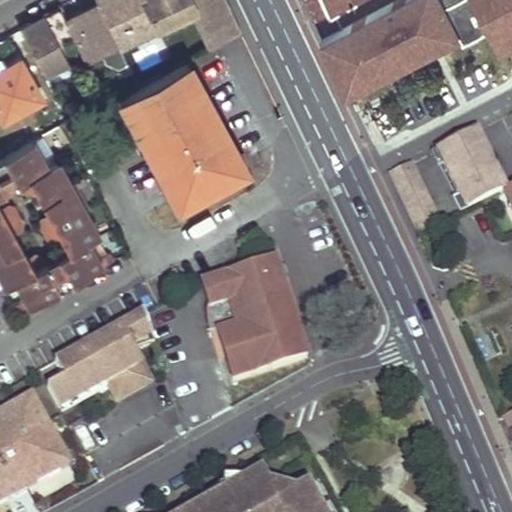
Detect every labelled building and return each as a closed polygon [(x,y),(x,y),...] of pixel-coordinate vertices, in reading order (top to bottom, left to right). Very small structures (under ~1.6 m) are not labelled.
[(97,0),(97,1),(118,45),(158,26),(145,0),(97,0)] [(145,0),(158,26),(195,9),(191,0),(145,0)] [(191,0),(195,9),(210,43),(240,27),(227,0),(191,0)] [(305,0),(315,21),(356,0),(305,0)] [(398,0),(324,40),(343,79),(355,73),(362,87),(382,77),(377,68),(393,60),(398,69),(431,52),(427,44),(459,27),(463,35),(466,42),(491,29),(498,43),(511,35),(511,0),(452,0),(447,3),(445,0),(398,0)] [(61,6),(44,15),(58,42),(75,35),(87,59),(102,53),(106,62),(118,68),(127,64),(118,45),(97,1),(66,15),(61,6)] [(44,15),(20,28),(45,72),(67,60),(58,42),(44,15)] [(427,44),(431,52),(463,35),(459,27),(427,44)] [(511,35),(498,43),(503,52),(511,47),(511,35)] [(42,95),(19,56),(3,65),(0,66),(0,116),(1,118),(42,95)] [(202,85),(188,59),(181,63),(195,88),(202,85)] [(377,68),(382,77),(398,69),(393,60),(377,68)] [(195,88),(181,63),(125,93),(139,118),(132,122),(142,141),(149,138),(158,155),(153,160),(163,179),(169,175),(183,201),(240,171),(226,145),(233,142),(222,122),(215,125),(204,108),(212,103),(202,85),(195,88)] [(355,73),(343,79),(351,93),(362,87),(355,73)] [(139,118),(125,93),(118,97),(132,122),(139,118)] [(222,122),(212,103),(204,108),(215,125),(222,122)] [(493,159),(477,128),(435,150),(457,192),(477,181),(471,170),(493,159)] [(158,155),(149,138),(142,141),(153,160),(158,155)] [(46,165),(33,140),(0,158),(0,273),(5,283),(16,278),(30,302),(18,309),(22,316),(62,294),(47,266),(35,263),(31,265),(13,232),(16,230),(20,217),(9,213),(4,216),(0,207),(0,197),(7,194),(0,179),(0,174),(11,169),(21,187),(32,189),(36,187),(53,220),(50,222),(47,236),(58,239),(63,236),(71,253),(59,259),(74,287),(114,266),(110,258),(100,264),(87,239),(97,233),(84,209),(86,207),(73,182),(70,184),(57,160),(46,165)] [(247,168),(233,142),(226,145),(240,171),(247,168)] [(477,181),(498,170),(493,159),(471,170),(477,181)] [(441,222),(412,162),(388,174),(417,234),(441,222)] [(11,169),(0,174),(0,179),(7,194),(21,187),(11,169)] [(501,191),(508,188),(498,170),(477,181),(457,192),(466,209),(501,191)] [(183,201),(169,175),(163,179),(177,204),(183,201)] [(511,185),(508,188),(501,191),(511,212),(511,185)] [(263,243),(257,233),(239,243),(245,253),(263,243)] [(302,344),(277,257),(252,265),(253,268),(202,283),(208,305),(204,310),(204,314),(206,326),(216,359),(224,357),(231,381),(305,359),(300,344),(302,344)] [(59,259),(47,266),(62,294),(74,287),(59,259)] [(184,289),(173,270),(168,274),(177,293),(184,289)] [(149,386),(135,352),(154,344),(142,312),(58,360),(68,378),(49,388),(60,409),(108,383),(118,402),(149,386)] [(0,506),(71,466),(33,398),(0,416),(0,506)] [(323,511),(309,485),(295,492),(270,488),(263,475),(248,483),(227,478),(222,498),(228,509),(222,511),(208,511),(206,507),(196,511),(323,511)] [(222,511),(228,509),(222,498),(206,507),(208,511),(222,511)]
